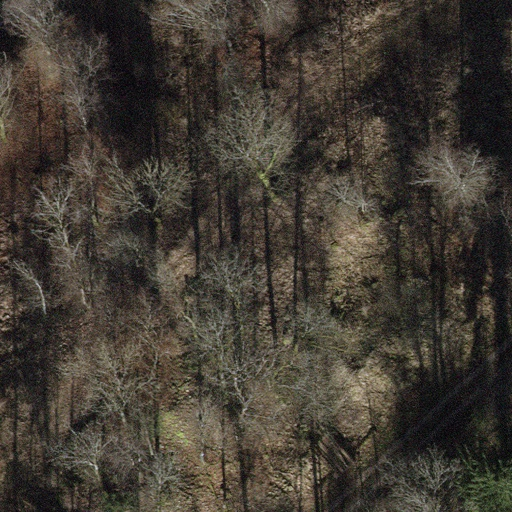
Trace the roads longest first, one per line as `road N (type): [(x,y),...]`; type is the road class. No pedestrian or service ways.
road 1 (track): [(475,0),(339,70),(0,492)]
road 2 (track): [(511,352),(337,511)]
